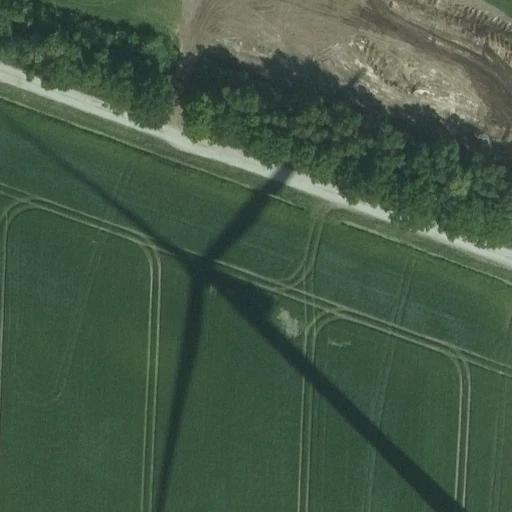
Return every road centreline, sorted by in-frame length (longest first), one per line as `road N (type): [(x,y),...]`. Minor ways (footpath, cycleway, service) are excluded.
road 1 (track): [(0,74),(511,262)]
road 2 (track): [(511,94),(346,20)]
